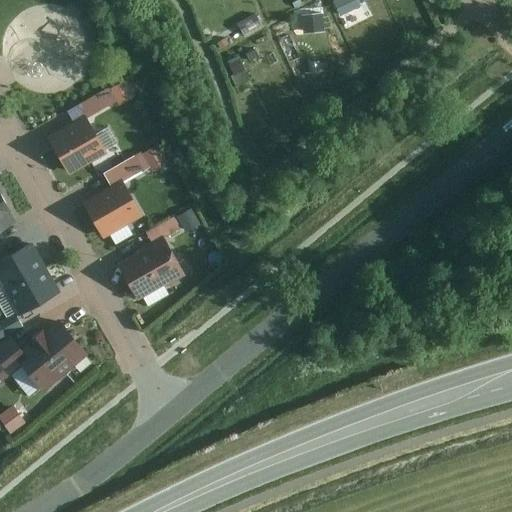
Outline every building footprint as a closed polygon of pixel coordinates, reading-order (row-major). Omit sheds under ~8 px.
[(231,0),(235,7),(223,13),(233,33),(258,20),(248,0),(231,0)] [(315,39),(333,33),(326,12),(307,19),(315,39)] [(103,87),(75,104),(81,115),(109,98),(103,87)] [(82,115),(48,134),(67,167),(101,147),(82,115)] [(133,153),(103,170),(111,184),(141,167),(133,153)] [(140,211),(123,181),(84,203),(101,234),(140,211)] [(0,188),(0,222),(15,214),(0,188)] [(163,234),(116,261),(135,296),(182,269),(163,234)] [(0,256),(0,276),(5,284),(46,261),(32,238),(0,256)] [(46,261),(5,284),(20,310),(61,286),(46,261)] [(17,311),(0,321),(0,335),(23,321),(17,311)] [(20,354),(41,382),(86,348),(65,321),(20,354)] [(11,336),(0,345),(0,368),(22,350),(11,336)] [(15,402),(2,414),(17,431),(30,419),(15,402)]
